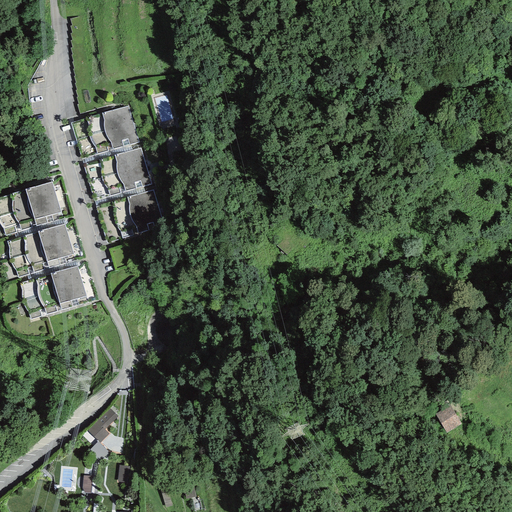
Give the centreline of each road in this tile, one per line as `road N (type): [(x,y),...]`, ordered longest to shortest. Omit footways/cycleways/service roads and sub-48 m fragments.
road 1 (unclassified): [(98,276),(53,111),(58,0)]
road 2 (residential): [(0,485),(108,396),(124,373),(125,337),(98,276)]
road 3 (track): [(350,27),(354,40),(391,70),(420,76),(446,74),(511,38)]
